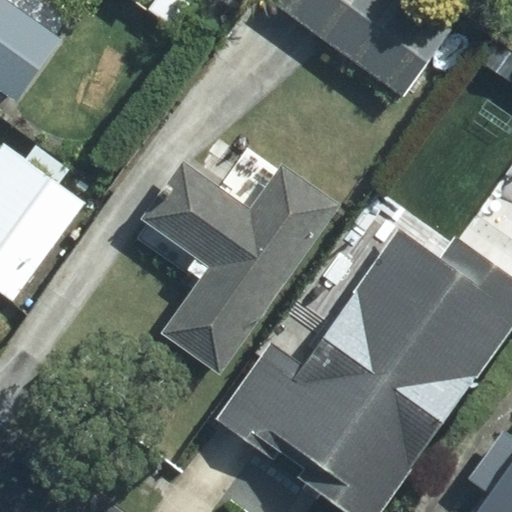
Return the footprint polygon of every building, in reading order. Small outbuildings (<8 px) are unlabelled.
[(0,0),(0,87),(4,90),(45,32),(0,0)] [(143,0),(142,2),(166,17),(177,0),(143,0)] [(254,0),(215,55),(248,80),(304,0),(254,0)] [(511,55),(495,43),(482,62),(511,83),(511,55)] [(153,325),(208,365),(324,199),(237,137),(205,182),(172,158),(136,211),(200,258),(153,325)] [(0,163),(0,289),(7,294),(76,201),(10,151),(0,163)] [(264,342),(212,415),(266,454),(271,447),(292,462),(287,468),(348,511),(358,511),(511,297),(511,280),(440,228),(423,253),(388,227),(291,362),(264,342)] [(511,511),(511,439),(496,429),(468,469),(485,482),(464,511),(511,511)]
